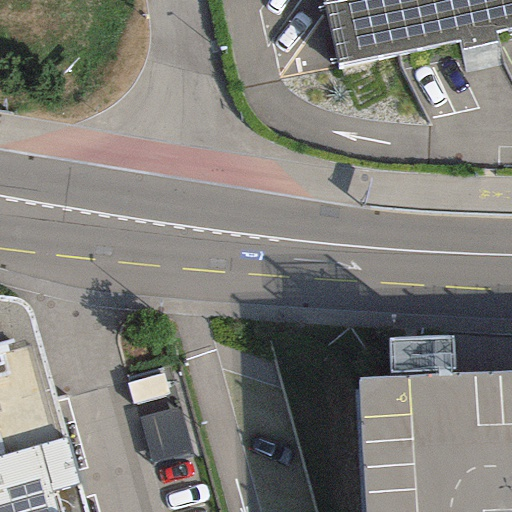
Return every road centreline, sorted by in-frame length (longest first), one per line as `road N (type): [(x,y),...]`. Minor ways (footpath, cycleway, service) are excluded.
road 1 (secondary): [(511,255),(194,231)]
road 2 (unclassified): [(194,231),(169,0)]
road 3 (secondary): [(194,231),(0,183)]
road 4 (secondary): [(0,224),(194,231)]
